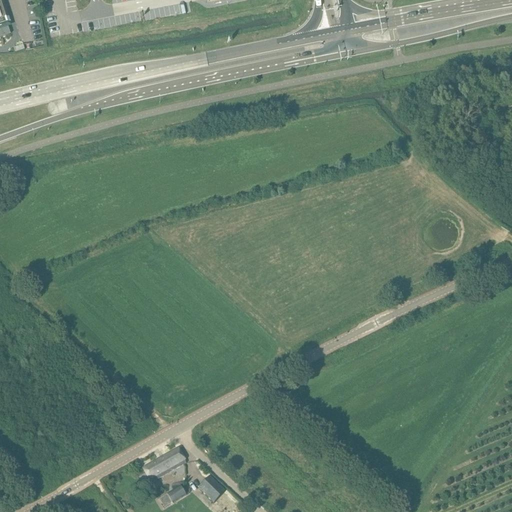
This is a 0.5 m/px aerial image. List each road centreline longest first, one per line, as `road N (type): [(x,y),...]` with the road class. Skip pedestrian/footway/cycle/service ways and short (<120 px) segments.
road 1 (tertiary): [(173,429),(376,322),(511,262)]
road 2 (secondary): [(0,139),(84,110),(344,54)]
road 3 (secondary): [(331,33),(0,106)]
road 4 (track): [(165,433),(0,268)]
road 5 (secondary): [(344,54),(511,16)]
road 6 (tertiary): [(28,511),(173,429)]
road 7 (secondary): [(511,1),(349,30)]
road 8 (unclassified): [(173,429),(260,511)]
